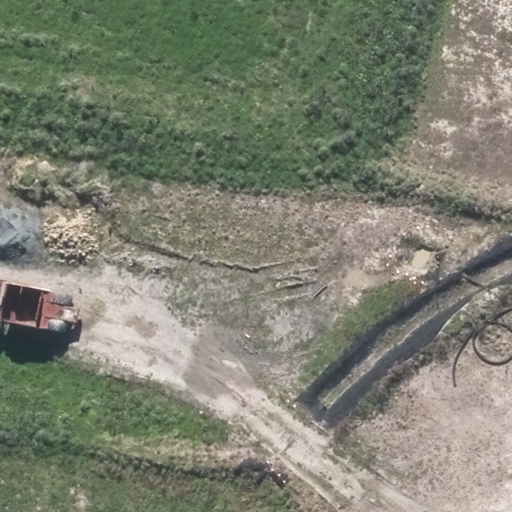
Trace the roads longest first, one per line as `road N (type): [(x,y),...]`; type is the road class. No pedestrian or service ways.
road 1 (unclassified): [(384,484),(495,0)]
road 2 (unclassified): [(0,400),(384,484)]
road 3 (unclassified): [(384,484),(511,511)]
